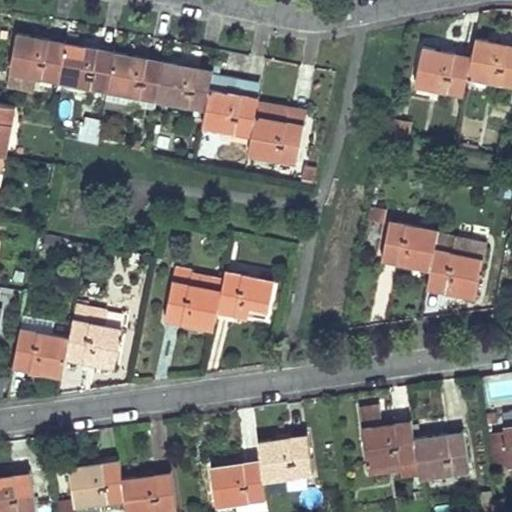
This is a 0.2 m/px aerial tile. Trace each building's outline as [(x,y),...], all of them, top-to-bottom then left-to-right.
[(66,41),(17,32),(7,84),(32,89),(35,74),(59,79),(66,41)] [(511,44),(476,37),(472,56),(468,74),(511,82),(511,44)] [(114,51),(66,41),(59,79),(107,88),(114,51)] [(472,56),(423,46),(415,84),(464,94),(468,74),(472,56)] [(164,61),(114,51),(107,88),(134,94),(157,98),(164,61)] [(213,70),(164,61),(157,98),(206,107),(210,87),(213,70)] [(259,97),(210,87),(206,107),(203,123),(223,128),(252,133),(256,114),(259,101),(259,97)] [(134,94),(107,88),(105,99),(132,104),(134,94)] [(308,110),(259,101),(256,114),(305,124),(308,110)] [(14,105),(0,102),(0,153),(3,154),(5,154),(14,105)] [(298,161),(305,124),(256,114),(252,133),(251,143),(249,151),(298,161)] [(98,143),(101,119),(82,116),(79,141),(98,143)] [(387,118),(384,134),(407,139),(410,123),(387,118)] [(251,143),(252,133),(223,128),(221,137),(251,143)] [(302,184),(314,186),(318,167),(306,165),(302,184)] [(372,206),(370,219),(373,219),(384,221),(386,208),(372,206)] [(41,228),(45,208),(39,207),(37,217),(40,217),(38,227),(41,228)] [(389,219),(382,257),(431,267),(438,233),(438,229),(389,219)] [(438,233),(427,286),(475,295),(483,257),(461,253),(452,251),(455,236),(438,233)] [(43,249),(59,252),(62,238),(46,234),(43,249)] [(464,238),(455,236),(452,251),(461,253),(464,238)] [(215,325),(218,308),(222,290),(190,283),(192,274),(193,270),(175,267),(165,317),(215,327),(215,325)] [(275,280),(226,271),(223,280),(222,290),(218,308),(267,318),(275,280)] [(192,274),(190,283),(222,290),(223,280),(192,274)] [(107,307),(77,301),(73,318),(103,325),(107,307)] [(54,322),(23,316),(20,327),(51,334),(54,322)] [(122,329),(103,325),(73,318),(70,337),(66,356),(115,366),(122,329)] [(62,374),(66,356),(70,337),(51,334),(20,327),(13,364),(62,374)] [(490,399),(511,398),(511,379),(489,380),(490,399)] [(360,407),(363,427),(384,424),(381,404),(360,407)] [(416,438),(413,419),(384,424),(363,427),(369,464),(372,464),(373,474),(402,470),(403,476),(421,474),(416,438)] [(465,431),(416,438),(421,474),(421,476),(471,468),(465,431)] [(314,471),(309,433),(259,441),(262,460),(265,479),(314,471)] [(120,459),(71,467),(76,504),(126,497),(123,478),(120,459)] [(262,460),(212,467),(218,505),(248,500),(267,497),(265,479),(262,460)] [(55,506),(49,469),(31,472),(37,509),(55,506)] [(173,471),(123,478),(126,497),(128,511),(152,511),(178,508),(173,471)] [(14,511),(37,509),(31,472),(0,476),(0,511),(14,511)] [(269,509),(267,497),(248,500),(250,511),(269,509)] [(59,500),(60,511),(76,511),(74,498),(59,500)]
